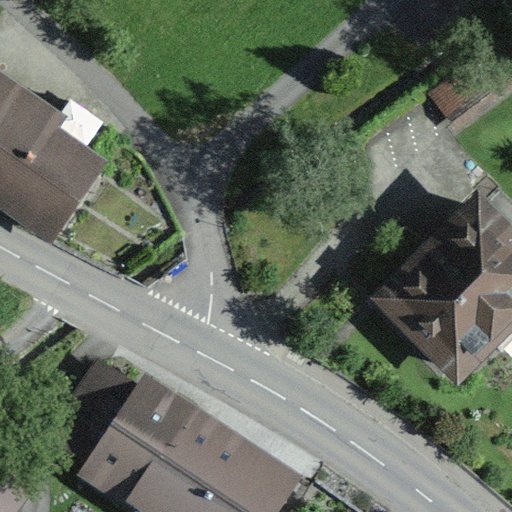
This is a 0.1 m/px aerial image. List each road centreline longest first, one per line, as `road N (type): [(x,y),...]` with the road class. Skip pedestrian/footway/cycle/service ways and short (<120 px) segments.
road 1 (secondary): [(442,511),(333,430),(0,250)]
road 2 (unknown): [(191,350),(87,359),(40,426),(29,511)]
